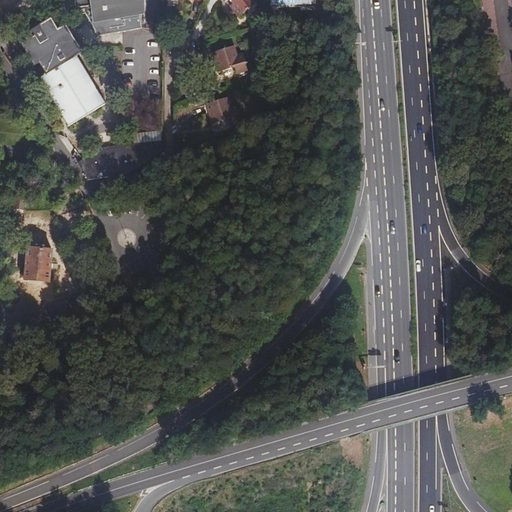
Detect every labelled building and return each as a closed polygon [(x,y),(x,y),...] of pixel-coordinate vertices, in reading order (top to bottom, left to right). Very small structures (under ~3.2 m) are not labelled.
[(97,22),(145,16),(144,0),(93,0),(95,5),(97,22)] [(219,0),(222,3),(224,1),(229,7),(227,8),(235,18),(254,3),(251,0),(219,0)] [(49,20),(37,27),(29,32),(33,38),(28,40),(18,46),(33,68),(37,65),(44,75),(41,77),(42,79),(39,80),(68,126),(103,103),(74,57),(81,53),(63,26),(56,31),(49,20)] [(268,49),(268,31),(259,31),(259,49),(268,49)] [(236,57),(233,48),(211,54),(217,73),(233,68),(235,75),(246,72),(241,55),(236,57)] [(228,108),(225,99),(203,106),(209,126),(225,121),(227,126),(239,123),(233,106),(228,108)] [(77,164),(88,180),(128,173),(160,152),(160,133),(129,136),(130,146),(122,148),(122,151),(100,155),(94,157),(77,164)] [(48,252),(24,250),(21,282),(45,284),(48,252)] [(51,326),(91,312),(85,293),(44,308),(51,326)]
